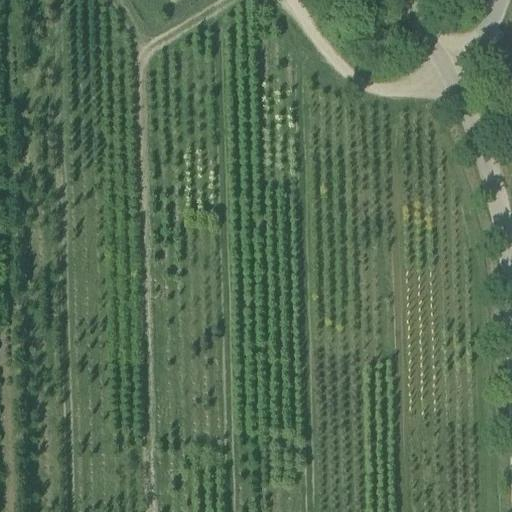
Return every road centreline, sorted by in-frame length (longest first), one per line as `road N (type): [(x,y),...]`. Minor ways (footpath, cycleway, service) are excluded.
road 1 (unclassified): [(511,356),(498,194),(452,72)]
road 2 (track): [(452,72),(410,94),(374,93),(342,75),(291,0)]
